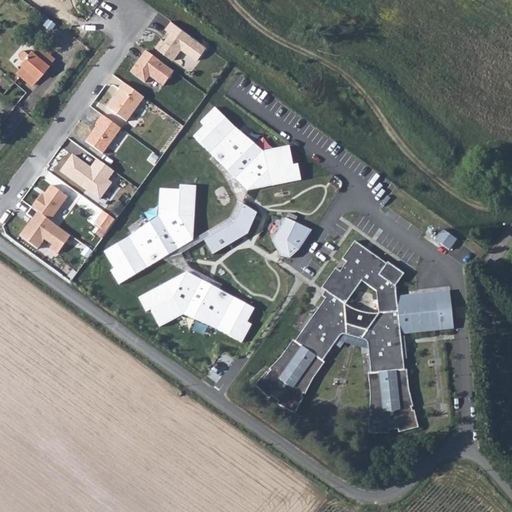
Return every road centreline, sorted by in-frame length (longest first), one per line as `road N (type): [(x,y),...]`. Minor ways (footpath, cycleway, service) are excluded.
road 1 (unclassified): [(511,494),(482,462),(449,454),(392,495),(353,494),(0,243)]
road 2 (track): [(511,186),(495,206),(478,207),(393,138),(359,87),(250,21),(234,0)]
road 3 (residential): [(0,206),(126,31),(126,7)]
